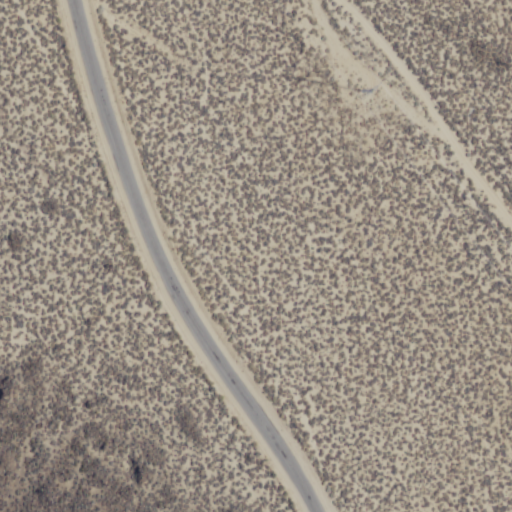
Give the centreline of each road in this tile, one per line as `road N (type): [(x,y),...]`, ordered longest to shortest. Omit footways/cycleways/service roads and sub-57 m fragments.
road 1 (tertiary): [(81,0),(128,169),(170,272),(319,511)]
road 2 (track): [(511,218),(378,38),(339,0)]
